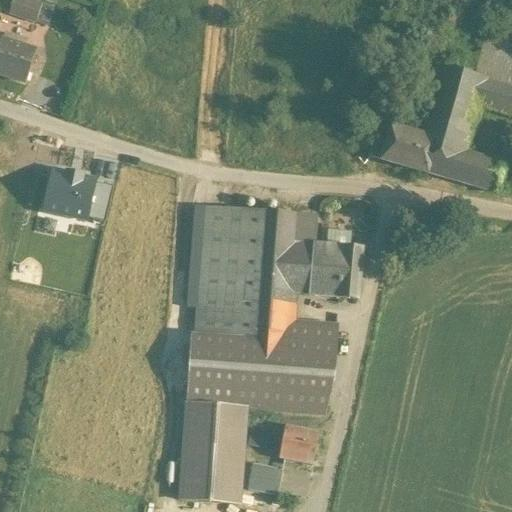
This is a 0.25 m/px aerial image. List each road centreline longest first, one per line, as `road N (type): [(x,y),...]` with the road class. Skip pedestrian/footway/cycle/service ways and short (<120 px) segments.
road 1 (unclassified): [(511,211),(169,168),(0,112)]
road 2 (track): [(393,192),(320,511)]
